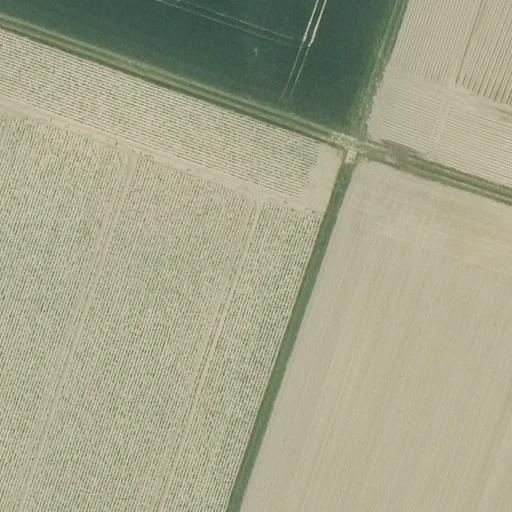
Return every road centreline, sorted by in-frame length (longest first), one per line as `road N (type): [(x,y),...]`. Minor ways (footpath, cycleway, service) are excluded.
road 1 (track): [(511,210),(348,146),(0,31)]
road 2 (track): [(396,0),(241,511)]
